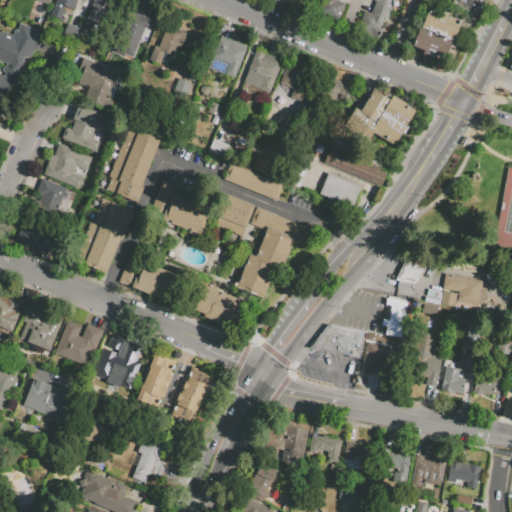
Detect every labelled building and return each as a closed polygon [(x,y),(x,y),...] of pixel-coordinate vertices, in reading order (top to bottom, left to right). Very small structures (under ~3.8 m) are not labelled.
[(74,10),(78,0),(58,0),(51,18),(62,22),(66,11),(60,9),(61,4),(74,10)] [(95,0),(124,0),(120,12),(115,10),(102,42),(82,34),(95,0)] [(276,0),(297,8),(299,0),(276,0)] [(323,0),(340,0),(340,2),(346,5),(339,24),(317,16),(323,0)] [(372,0),(377,2),(373,14),(366,11),(359,30),(382,39),(396,0),(372,0)] [(481,20),(452,6),(454,0),(478,0),(488,5),(481,20)] [(131,8),(126,20),(143,26),(147,14),(131,8)] [(432,9),(465,22),(458,42),(456,41),(423,29),(425,28),(432,9)] [(146,30),(134,59),(117,52),(122,38),(118,36),(124,21),(146,30)] [(0,62),(6,65),(23,65),(32,47),(38,51),(46,37),(34,29),(22,24),(16,37),(3,32),(2,35),(0,34),(0,62)] [(163,29),(150,61),(161,66),(166,54),(178,59),(185,42),(183,41),(186,34),(173,28),(171,32),(163,29)] [(416,47),(427,51),(425,57),(438,61),(439,57),(449,60),(456,41),(423,29),(416,47)] [(221,37),(248,48),(234,82),(223,78),(228,66),(212,59),(221,37)] [(257,52),(284,63),(271,95),(244,84),(257,52)] [(81,56),(78,64),(76,69),(80,71),(76,83),(87,87),(82,99),(108,108),(111,100),(119,103),(122,93),(113,89),(120,70),(81,56)] [(288,67),(281,87),(295,92),(292,99),(310,106),(322,74),(295,65),(294,69),(288,67)] [(13,83),(0,77),(0,95),(6,98),(10,90),(13,83)] [(354,91),(343,117),(318,106),(330,78),(342,84),(341,85),(354,91)] [(192,85),(187,99),(175,95),(180,80),(192,85)] [(375,91),(392,102),(385,114),(379,124),(361,114),(362,112),(375,91)] [(409,129),(385,114),(392,102),(395,97),(397,99),(419,112),(409,129)] [(213,104),(224,109),(220,120),(208,116),(213,104)] [(78,105),(108,117),(102,132),(94,129),(90,138),(100,142),(96,153),(60,139),(65,128),(71,130),(75,120),(73,120),(76,112),(78,105)] [(357,109),(347,127),(372,141),(376,135),(380,128),(377,127),(379,124),(361,114),(362,112),(357,109)] [(289,114),(282,136),(313,147),(321,125),(289,114)] [(409,129),(398,148),(376,135),(380,128),(377,127),(379,124),(385,114),(409,129)] [(162,141),(143,187),(146,189),(140,204),(105,190),(130,128),(162,141)] [(214,141),(230,148),(224,160),(209,154),(214,141)] [(57,144),(53,154),(51,153),(43,175),(79,189),(83,177),(73,174),(76,166),(86,170),(91,157),(57,144)] [(325,165),(383,189),(388,175),(331,151),(325,165)] [(231,165),(274,183),(267,199),(225,181),(231,165)] [(329,175),(362,189),(354,209),(339,203),(338,207),(328,203),(329,200),(321,196),(329,175)] [(66,225),(71,214),(64,212),(73,190),(42,179),(40,185),(37,193),(42,195),(39,201),(36,200),(33,205),(44,210),(42,216),(66,225)] [(148,211),(162,216),(173,186),(159,181),(148,211)] [(174,194),(213,210),(203,237),(163,221),(174,194)] [(256,207),(243,239),(216,228),(220,217),(216,216),(224,195),(256,207)] [(104,200),(136,213),(125,240),(123,240),(108,276),(75,263),(91,222),(94,224),(104,200)] [(258,209),(312,231),(306,246),(296,242),(283,273),(277,271),(265,300),(237,288),(251,256),(257,258),(267,233),(251,226),(258,209)] [(60,240),(36,230),(39,222),(26,217),(16,243),(35,251),(37,247),(55,254),(60,240)] [(182,278),(172,304),(120,285),(132,252),(150,258),(148,265),(182,278)] [(396,282),(408,257),(430,261),(417,286),(413,286),(411,292),(398,290),(399,283),(396,282)] [(511,275),(501,274),(498,287),(511,289),(511,275)] [(444,291),(447,276),(484,283),(480,308),(458,303),(460,294),(444,291)] [(248,304),(238,329),(211,319),(212,317),(190,309),(200,282),(221,290),(220,294),(248,304)] [(454,291),(440,290),(439,304),(453,305),(454,291)] [(23,300),(7,294),(6,298),(0,295),(0,328),(13,333),(17,321),(15,320),(23,300)] [(381,336),(402,340),(408,305),(388,300),(381,336)] [(29,301),(15,337),(51,352),(63,321),(50,315),(47,322),(41,320),(46,308),(29,301)] [(104,331),(91,365),(88,364),(87,367),(53,354),(66,320),(81,326),(78,336),(83,338),(88,325),(104,331)] [(312,350),(329,326),(366,333),(361,360),(312,350)] [(365,343),(380,342),(380,333),(365,333),(365,343)] [(436,338),(419,335),(410,376),(440,382),(444,360),(432,357),(436,338)] [(511,350),(511,357),(500,355),(502,341),(511,342),(511,350)] [(140,347),(128,380),(111,373),(109,378),(94,373),(103,348),(121,355),(126,342),(140,347)] [(364,373),(396,379),(401,351),(369,346),(364,373)] [(145,375),(154,353),(168,359),(169,357),(176,360),(171,374),(172,374),(168,384),(145,375)] [(0,410),(2,411),(18,370),(0,363),(0,410)] [(181,392),(201,399),(202,400),(206,392),(207,393),(213,377),(198,371),(198,370),(192,367),(189,373),(187,379),(186,378),(181,392)] [(446,369),(442,389),(471,395),(475,375),(446,369)] [(145,375),(168,384),(163,398),(161,397),(156,409),(153,408),(154,406),(136,399),(145,375)] [(479,375),(475,395),(486,397),(487,395),(494,396),(496,385),(499,386),(501,379),(479,375)] [(32,377),(22,404),(62,419),(72,392),(32,377)] [(181,392),(201,399),(197,408),(199,409),(194,423),(179,417),(178,419),(170,416),(173,408),(175,403),(174,403),(178,391),(181,392)] [(100,426),(116,432),(107,454),(91,448),(93,442),(73,435),(78,422),(98,430),(100,426)] [(283,450),(266,446),(271,423),(288,426),(283,450)] [(283,450),(288,426),(308,430),(300,467),(280,463),(283,450)] [(311,435),(308,451),(315,453),(316,449),(329,452),(327,461),(337,463),(342,441),(315,435),(311,435)] [(144,437),(137,452),(142,454),(132,478),(145,483),(155,459),(158,460),(164,445),(144,437)] [(343,460),(346,441),(357,443),(357,441),(365,443),(365,445),(376,447),(373,467),(361,465),(362,459),(352,457),(351,461),(343,460)] [(378,469),(382,449),(389,450),(389,453),(394,454),(394,452),(411,455),(405,485),(391,482),(394,470),(386,468),(385,471),(378,469)] [(409,485),(415,454),(423,455),(422,459),(429,460),(430,457),(445,460),(441,482),(420,478),(419,487),(409,485)] [(449,460),(445,481),(454,483),(455,480),(467,482),(466,486),(477,489),(481,467),(449,460)] [(260,462),(281,472),(276,482),(270,479),(265,490),(271,493),(268,500),(266,503),(245,494),(260,462)] [(137,502),(132,511),(115,511),(93,503),(94,502),(80,497),(81,495),(79,495),(82,487),(79,481),(81,480),(78,470),(83,469),(127,486),(124,494),(126,495),(125,497),(137,502)] [(338,501),(358,505),(361,491),(341,487),(338,501)] [(456,502),(470,504),(471,497),(457,495),(456,502)] [(246,499),(240,511),(267,511),(269,507),(246,499)] [(417,501),(414,511),(425,511),(427,503),(417,501)]
